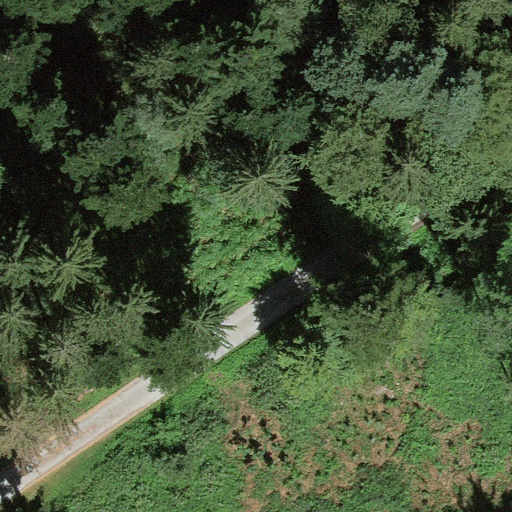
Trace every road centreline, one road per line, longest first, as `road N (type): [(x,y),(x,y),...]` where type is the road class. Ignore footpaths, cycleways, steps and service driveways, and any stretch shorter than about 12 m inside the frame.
road 1 (unclassified): [(511,139),(0,489)]
road 2 (track): [(355,0),(0,80)]
